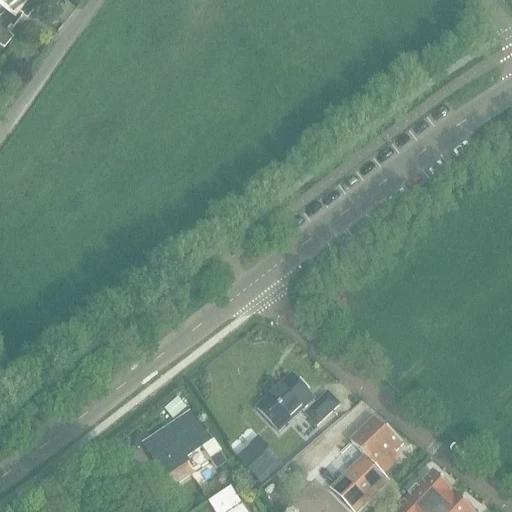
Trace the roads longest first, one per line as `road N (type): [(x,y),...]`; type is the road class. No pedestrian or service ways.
road 1 (residential): [(511,507),(250,285)]
road 2 (tertiary): [(511,88),(250,285)]
road 3 (tertiary): [(250,285),(0,476)]
